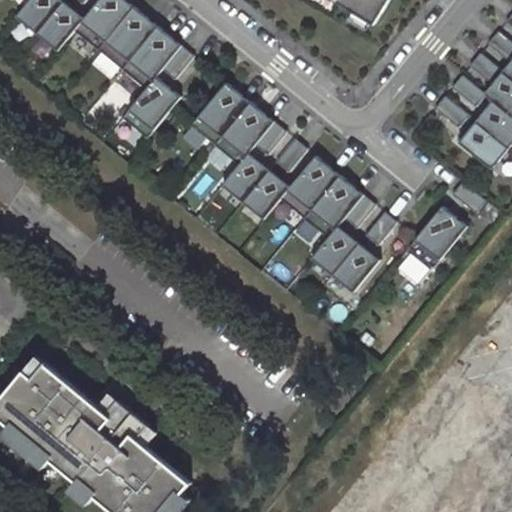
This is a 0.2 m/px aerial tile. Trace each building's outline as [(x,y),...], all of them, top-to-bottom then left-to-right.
[(30,0),(18,16),(39,33),(66,0),(65,0),(30,0)] [(66,0),(39,33),(60,50),(76,30),(86,17),(66,0)] [(100,0),(86,17),(76,30),(100,49),(136,6),(128,0),(100,0)] [(331,0),(376,27),(392,0),(331,0)] [(136,6),(100,49),(124,69),(159,26),(136,6)] [(159,26),(124,69),(148,89),(158,76),(164,68),(183,45),(159,26)] [(511,61),(511,40),(502,32),(492,45),(511,61)] [(164,68),(177,78),(196,55),(183,45),(164,68)] [(497,86),(508,74),(484,54),(474,67),(497,86)] [(511,77),(508,74),(497,86),(490,96),(497,102),(511,114),(511,77)] [(148,89),(131,110),(155,129),(173,107),(182,96),(158,76),(148,89)] [(466,76),(455,89),(479,108),(490,96),(466,76)] [(252,101),(228,82),(193,124),(217,144),(252,101)] [(449,97),(438,109),(462,129),(473,117),(449,97)] [(252,101),(217,144),(241,164),(251,152),(257,144),(276,120),(252,101)] [(511,114),(497,102),(480,123),(511,148),(511,114)] [(257,144),(270,154),(289,131),(276,120),(257,144)] [(463,143),(496,171),(511,150),(511,148),(480,123),(463,143)] [(278,161),(291,171),(309,148),(297,138),(278,161)] [(224,184),(245,201),(272,169),(251,152),(241,164),(224,184)] [(342,174),(318,154),(292,186),(283,198),(307,217),(342,174)] [(272,169),(245,201),(266,218),(283,198),(292,186),(272,169)] [(365,194),(342,174),(307,217),(331,236),(340,225),(346,217),(365,194)] [(464,181),(454,194),(477,213),(487,200),(464,181)] [(346,217),(359,227),(378,204),(365,194),(346,217)] [(444,205),(410,247),(438,269),(472,228),(444,205)] [(368,234),(380,244),(399,221),(386,211),(368,234)] [(313,258),(334,275),(361,242),(340,225),(331,236),(313,258)] [(382,259),(361,242),(334,275),(355,292),(382,259)] [(28,369),(0,402),(0,415),(117,511),(169,511),(194,483),(140,439),(151,425),(121,400),(110,414),(48,363),(37,377),(28,369)] [(486,511),(398,439),(337,511),(486,511)]
